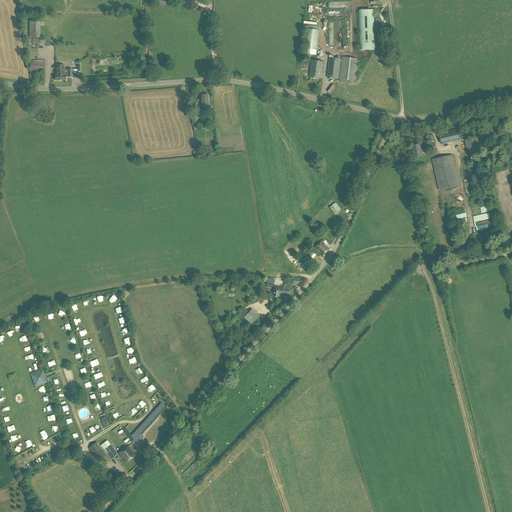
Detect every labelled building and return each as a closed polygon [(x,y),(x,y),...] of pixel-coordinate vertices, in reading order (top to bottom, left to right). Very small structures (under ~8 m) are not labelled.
[(358,10),(359,50),(374,50),(373,10),(358,10)] [(304,54),(316,55),(319,30),(306,29),(304,54)] [(339,79),(356,81),(358,59),(342,57),(339,79)] [(327,78),(339,79),(341,59),(330,58),(327,78)] [(30,61),(30,72),(45,72),(45,60),(30,61)] [(309,78),(321,79),(323,62),(311,61),(309,78)] [(56,66),(56,74),(73,73),(73,69),(64,70),(64,65),(56,66)] [(209,108),(209,95),(200,96),(200,100),(198,101),(198,103),(193,103),(193,109),(209,108)] [(439,134),(441,144),(461,139),(459,130),(439,134)] [(465,140),(466,148),(468,148),(470,155),(487,151),(484,136),(465,140)] [(426,145),(427,153),(436,151),(434,143),(426,145)] [(412,146),(414,158),(423,156),(420,144),(412,146)] [(432,160),(439,190),(460,186),(453,155),(432,160)] [(337,202),(333,204),(338,211),(342,209),(337,202)] [(315,248),(322,256),(329,249),(321,242),(315,248)] [(314,260),(312,258),(315,255),(311,251),(309,249),(306,252),(297,261),(299,263),(305,269),(314,260)] [(282,293),(282,297),(290,298),(291,286),(283,285),(283,286),(283,289),(282,289),(282,293)] [(278,297),(282,297),(282,293),(282,289),(283,289),(283,286),(281,286),(275,286),(273,297),(277,298),(278,297)] [(244,317),(248,321),(255,313),(252,309),(249,312),(244,317)] [(255,313),(248,321),(252,325),(255,321),(256,319),(259,317),(255,313)] [(47,384),(43,372),(31,376),(35,388),(47,384)] [(155,386),(151,390),(155,395),(160,391),(155,386)] [(101,419),(102,422),(101,422),(104,428),(109,426),(106,417),(101,419)] [(47,432),(42,434),(44,440),(50,438),(47,432)] [(89,448),(98,461),(106,455),(103,450),(97,442),(89,448)] [(110,444),(103,450),(106,455),(111,460),(118,454),(110,444)] [(119,454),(122,458),(126,463),(135,456),(128,447),(119,454)] [(194,463),(187,470),(190,474),(198,467),(194,463)]
